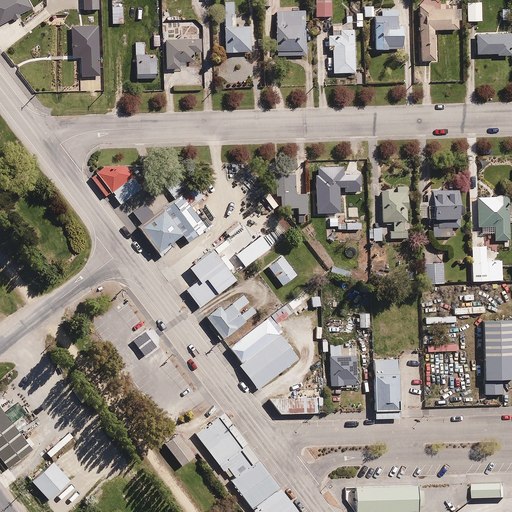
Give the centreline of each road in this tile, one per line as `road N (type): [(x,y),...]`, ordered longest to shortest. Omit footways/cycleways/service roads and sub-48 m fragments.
road 1 (residential): [(47,151),(96,129),(511,117)]
road 2 (primary): [(123,250),(276,451)]
road 3 (residential): [(276,451),(306,437),(511,430)]
road 4 (residential): [(511,455),(345,458),(300,481)]
road 5 (unclassified): [(123,250),(0,345)]
road 6 (primary): [(47,151),(123,250)]
